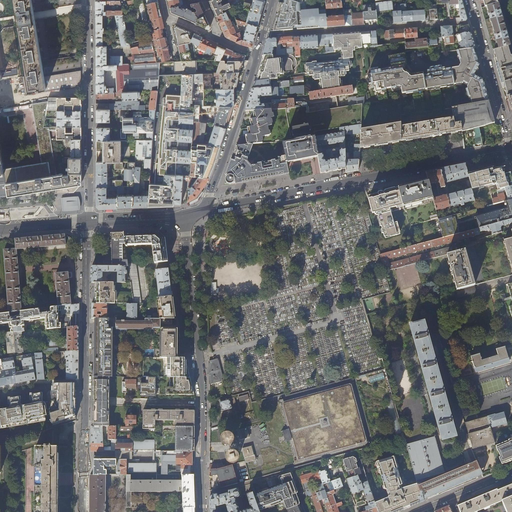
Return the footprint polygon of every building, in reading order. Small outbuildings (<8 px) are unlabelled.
[(32,3),(31,0),(13,0),(16,16),(34,13),(32,3)] [(96,0),(96,1),(120,1),(120,0),(126,0),(128,7),(138,5),(146,39),(130,43),(130,46),(133,56),(134,64),(157,62),(150,31),(148,25),(148,24),(147,21),(146,17),(142,0),(96,0)] [(225,8),(230,6),(230,4),(230,3),(229,1),(222,4),(221,0),(210,0),(209,1),(212,7),(216,16),(217,15),(224,12),(223,10),(225,9),(225,8)] [(263,7),(265,0),(253,0),(252,3),(255,3),(255,4),(252,4),(250,10),(261,13),(263,7)] [(327,17),(326,10),(301,11),(300,4),(302,3),(302,0),(284,0),(283,5),(279,4),(278,2),(278,4),(273,22),(270,32),(293,30),(293,28),(295,28),(298,28),(298,30),(306,29),(327,27),(327,17)] [(342,8),(341,0),(340,0),(330,1),(329,0),(325,0),(326,9),(342,8)] [(437,20),(436,7),(435,0),(433,0),(433,5),(429,6),(430,20),(437,20)] [(462,0),(461,0),(458,0),(459,4),(459,8),(459,9),(460,17),(461,21),(466,21),(467,19),(462,0)] [(103,12),(103,4),(107,4),(107,6),(121,5),(120,1),(96,1),(96,8),(96,15),(123,15),(122,10),(107,10),(106,12),(103,12)] [(159,8),(157,1),(147,4),(148,11),(148,14),(149,14),(150,20),(161,17),(159,8)] [(425,20),(424,5),(421,5),(422,10),(406,11),(406,4),(401,4),(400,4),(397,5),(397,10),(401,10),(401,12),(395,12),(395,4),(395,1),(392,2),(393,11),(394,23),(396,23),(402,22),(415,21),(425,20)] [(201,6),(199,2),(190,4),(188,4),(191,8),(192,7),(194,7),(194,8),(194,11),(196,10),(196,12),(193,13),(197,16),(198,18),(205,15),(201,6)] [(392,2),(376,4),(376,12),(393,11),(392,2)] [(506,30),(503,18),(504,18),(503,15),(502,15),(499,3),(487,6),(488,10),(490,14),(489,15),(490,19),(485,20),(488,31),(490,38),(495,36),(499,48),(507,46),(510,45),(507,33),(508,33),(507,30),(506,30)] [(362,5),(363,12),(363,13),(369,13),(368,10),(371,10),(371,12),(376,12),(376,4),(375,4),(362,5)] [(197,16),(193,13),(191,12),(191,11),(184,8),(184,9),(180,7),(179,6),(171,7),(170,7),(171,12),(178,15),(188,19),(195,22),(197,16)] [(260,19),(261,13),(250,10),(249,15),(251,16),(251,17),(248,17),(247,23),(258,26),(260,19)] [(377,20),(377,16),(376,12),(371,12),(371,10),(368,10),(369,13),(363,13),(364,21),(370,21),(377,20)] [(229,18),(226,11),(224,12),(217,15),(218,18),(220,22),(229,18)] [(363,13),(363,12),(352,13),(352,14),(352,26),(358,25),(364,25),(364,21),(363,13)] [(35,20),(34,16),(34,13),(16,16),(17,19),(17,23),(35,20)] [(344,26),(343,16),(337,17),(337,16),(335,16),(334,13),(331,13),(331,15),(330,15),(331,17),(327,17),(327,27),(334,27),(344,26)] [(352,26),(352,14),(348,14),(348,16),(343,16),(344,26),(350,26),(352,26)] [(103,27),(103,19),(111,19),(112,18),(113,18),(113,17),(116,17),(121,39),(116,40),(117,44),(121,43),(122,46),(130,46),(130,43),(123,15),(96,15),(96,29),(96,46),(109,46),(109,43),(104,43),(103,33),(105,33),(105,28),(103,27)] [(208,22),(205,15),(198,18),(197,16),(195,22),(195,23),(208,29),(209,29),(210,28),(210,27),(210,26),(208,22)] [(162,22),(161,17),(150,20),(149,20),(147,21),(148,24),(151,23),(152,26),(153,26),(153,27),(151,28),(150,25),(148,25),(150,31),(152,31),(162,28),(163,28),(162,22)] [(231,21),(229,18),(220,22),(221,24),(222,25),(221,26),(223,30),(233,26),(235,25),(233,21),(231,21)] [(81,61),(79,56),(42,62),(41,57),(39,44),(36,29),(35,20),(17,23),(26,76),(23,76),(26,94),(47,91),(81,86),(81,77),(81,71),(81,61)] [(256,34),(258,26),(247,23),(241,21),(236,20),(238,25),(245,27),(246,25),(247,25),(244,35),(240,34),(241,39),(253,42),(256,34)] [(470,29),(469,25),(458,26),(458,29),(459,33),(458,33),(458,34),(458,35),(462,34),(465,34),(471,33),(470,29)] [(191,40),(190,39),(189,38),(189,37),(189,36),(190,35),(190,34),(190,33),(189,32),(176,26),(175,27),(178,45),(188,43),(190,42),(191,40)] [(240,34),(240,33),(238,27),(237,28),(238,31),(236,32),(233,26),(223,30),(225,36),(236,41),(241,39),(240,34)] [(453,30),(452,26),(441,27),(442,37),(445,37),(453,35),(453,30)] [(163,38),(162,34),(163,33),(162,28),(152,31),(153,34),(153,35),(154,40),(163,38)] [(405,37),(404,29),(398,30),(385,31),(386,39),(405,37)] [(417,29),(404,29),(405,37),(405,39),(415,38),(415,42),(405,44),(406,49),(428,46),(430,46),(430,45),(428,45),(427,39),(432,38),(432,37),(427,37),(427,39),(422,40),(418,40),(417,29)] [(371,43),(369,32),(361,33),(361,43),(371,43)] [(358,59),(362,58),(362,51),(362,48),(361,43),(361,33),(352,33),(353,50),(342,51),(342,56),(343,57),(332,59),(332,62),(323,63),(323,62),(316,63),(316,61),(312,61),(312,62),(306,63),(306,66),(307,71),(307,72),(308,72),(309,75),(310,75),(358,69),(360,68),(359,67),(359,63),(358,59)] [(353,50),(352,33),(333,35),(333,40),(333,42),(333,48),(334,48),(337,48),(340,48),(340,49),(340,51),(342,51),(353,50)] [(475,48),(471,33),(465,34),(466,38),(463,38),(462,34),(458,35),(456,35),(460,50),(466,49),(465,46),(468,45),(469,49),(475,48)] [(198,45),(202,38),(202,37),(197,35),(194,34),(191,40),(190,42),(198,45)] [(325,46),(324,35),(317,36),(300,37),(300,49),(318,48),(318,46),(325,46)] [(333,40),(333,35),(329,35),(324,35),(325,46),(325,50),(326,53),(334,52),(334,48),(333,48),(329,48),(328,47),(328,46),(328,42),(333,42),(333,40)] [(454,43),(453,35),(445,37),(446,44),(454,43)] [(167,45),(165,37),(163,38),(154,40),(155,45),(156,45),(157,48),(167,45)] [(293,47),(292,37),(284,38),(282,38),(282,44),(283,47),(290,46),(290,50),(285,50),(285,54),(290,53),(292,53),(293,53),(293,47)] [(300,49),(300,37),(297,37),(292,37),(293,47),(296,47),(296,52),(295,53),(296,57),(300,56),(301,56),(300,49)] [(218,45),(214,43),(215,43),(205,39),(203,38),(202,38),(198,45),(197,47),(205,51),(205,52),(209,54),(210,51),(214,53),(218,45)] [(277,44),(276,39),(269,39),(266,41),(265,47),(262,56),(271,55),(272,55),(273,49),(273,48),(274,47),(277,47),(277,44)] [(189,51),(188,43),(178,45),(179,47),(180,54),(189,52),(189,51)] [(169,53),(167,45),(157,48),(159,56),(161,55),(163,62),(173,62),(171,53),(169,53)] [(221,60),(226,48),(222,46),(218,45),(214,53),(217,54),(218,54),(218,56),(216,55),(214,60),(221,60)] [(133,56),(130,46),(122,46),(109,46),(96,46),(96,55),(96,66),(111,65),(111,56),(122,56),(123,64),(129,64),(128,57),(133,56)] [(509,50),(507,46),(499,48),(494,50),(494,52),(495,53),(495,56),(509,52),(509,50)] [(231,60),(233,51),(230,50),(226,48),(221,60),(226,60),(231,60)] [(484,79),(474,73),(477,69),(479,64),(478,64),(479,62),(475,48),(469,49),(466,49),(460,50),(456,50),(460,64),(458,67),(450,68),(445,69),(444,67),(441,68),(441,65),(428,67),(429,70),(426,71),(426,72),(419,73),(419,72),(410,73),(409,74),(405,71),(406,70),(405,64),(407,64),(405,53),(388,56),(389,60),(390,60),(391,64),(391,67),(378,69),(378,68),(370,69),(371,74),(368,74),(369,84),(374,83),(376,92),(378,101),(388,100),(386,89),(391,88),(391,89),(396,88),(396,87),(399,86),(401,87),(402,93),(410,92),(412,99),(410,100),(412,108),(413,108),(414,113),(424,112),(420,91),(430,89),(433,111),(443,110),(442,103),(443,103),(442,95),(441,95),(439,88),(439,86),(445,85),(452,84),(463,82),(463,81),(468,84),(468,85),(467,87),(467,88),(466,88),(468,96),(470,96),(471,101),(472,104),(488,101),(484,85),(486,84),(484,79)] [(191,56),(191,51),(189,51),(189,52),(180,54),(181,57),(182,61),(191,61),(190,56),(191,56)] [(244,58),(244,55),(233,51),(231,60),(243,60),(244,58)] [(511,66),(511,58),(511,55),(510,55),(509,52),(495,56),(496,58),(494,59),(497,71),(511,66)] [(282,70),(280,59),(272,59),(271,55),(262,56),(261,58),(261,60),(259,67),(257,73),(282,70)] [(241,66),(243,60),(231,60),(226,60),(221,60),(217,72),(220,72),(239,71),(240,71),(241,66)] [(197,73),(197,61),(195,61),(191,61),(182,61),(174,62),(174,74),(182,74),(197,73)] [(158,90),(159,75),(160,62),(157,62),(134,64),(129,64),(123,64),(111,65),(96,66),(96,70),(96,86),(96,93),(105,93),(114,93),(114,88),(106,88),(106,85),(104,85),(104,69),(106,69),(107,70),(116,70),(117,92),(139,91),(152,91),(158,90)] [(511,68),(498,72),(499,78),(501,82),(503,88),(504,88),(507,96),(511,94),(511,68)] [(350,80),(350,79),(348,79),(348,78),(349,78),(355,77),(354,72),(358,71),(358,69),(310,75),(311,78),(311,80),(315,79),(317,79),(317,81),(316,81),(316,82),(317,91),(351,87),(350,80)] [(277,77),(277,74),(279,74),(282,74),(282,70),(257,73),(256,76),(254,82),(267,80),(270,80),(277,79),(277,77)] [(236,80),(239,71),(220,72),(220,88),(233,88),(236,80)] [(204,105),(204,89),(203,73),(197,73),(182,74),(181,95),(180,107),(194,107),(193,121),(199,122),(201,122),(202,113),(201,108),(205,106),(205,107),(210,107),(210,105),(204,105)] [(26,94),(23,76),(15,77),(17,95),(26,94)] [(304,85),(303,76),(295,77),(292,77),(292,81),(292,83),(296,82),(296,86),(301,86),(304,85)] [(268,88),(268,83),(267,80),(254,82),(253,84),(252,89),(268,88)] [(302,95),(301,86),(296,86),(289,86),(290,96),(302,95)] [(352,94),(351,87),(317,91),(315,92),(309,93),(310,100),(330,97),(330,98),(331,99),(334,98),(336,98),(336,96),(347,95),(352,94)] [(234,97),(233,88),(220,88),(204,89),(204,105),(210,105),(220,105),(220,106),(234,105),(234,97)] [(272,96),(271,88),(268,88),(252,89),(251,93),(249,98),(251,98),(255,99),(260,99),(260,96),(262,95),(262,96),(272,96)] [(155,109),(158,90),(152,91),(150,105),(146,105),(145,106),(143,106),(143,105),(139,105),(139,102),(135,102),(135,101),(116,102),(116,104),(96,104),(96,109),(110,109),(113,109),(117,109),(155,109)] [(139,97),(139,91),(117,92),(114,93),(105,93),(96,93),(96,99),(111,98),(115,98),(115,97),(114,97),(114,96),(122,95),(122,100),(138,99),(138,97),(139,97)] [(161,206),(174,206),(180,107),(181,95),(167,95),(166,105),(164,105),(159,146),(159,151),(157,151),(156,154),(159,154),(158,161),(156,161),(154,184),(149,184),(148,207),(151,207),(161,206)] [(81,104),(81,98),(49,98),(48,101),(47,111),(81,110),(81,104)] [(294,108),(294,98),(272,99),(272,102),(264,103),(265,104),(265,110),(272,109),(294,108)] [(308,107),(306,102),(302,102),(302,100),(294,98),(294,108),(308,107)] [(8,196),(35,191),(35,193),(46,192),(47,194),(74,192),(81,183),(81,180),(81,175),(81,173),(69,173),(69,175),(64,175),(63,174),(57,175),(49,131),(57,131),(57,139),(66,138),(68,138),(70,138),(70,139),(81,139),(81,126),(74,127),(74,130),(67,131),(67,127),(45,127),(47,111),(48,101),(32,104),(41,163),(4,169),(5,177),(8,196)] [(265,110),(265,104),(262,104),(260,102),(254,102),(251,102),(248,101),(247,104),(245,111),(249,111),(265,110)] [(493,117),(488,101),(472,104),(452,108),(453,118),(454,124),(460,123),(461,131),(473,128),(473,132),(475,133),(475,135),(474,136),(476,144),(477,145),(482,144),(479,127),(494,123),(493,117)] [(330,109),(328,103),(308,106),(309,112),(330,109)] [(230,118),(234,105),(220,106),(214,123),(215,124),(226,128),(230,118)] [(191,180),(193,180),(195,178),(197,176),(195,176),(196,163),(191,162),(192,150),(188,150),(189,141),(192,142),(193,129),(190,129),(190,124),(193,124),(193,121),(194,107),(180,107),(174,206),(181,205),(183,180),(189,180),(189,184),(190,184),(190,182),(191,182),(191,180)] [(110,121),(110,109),(96,109),(96,115),(96,122),(106,121),(110,121)] [(272,125),(271,117),(273,117),(272,109),(265,110),(249,111),(251,119),(252,127),(241,129),(236,143),(242,145),(248,144),(250,144),(262,143),(261,137),(270,135),(268,126),(272,125)] [(67,127),(74,127),(81,126),(81,118),(81,110),(47,111),(45,127),(67,127)] [(151,140),(154,115),(155,115),(155,110),(120,111),(120,120),(120,121),(121,121),(121,128),(120,128),(120,138),(126,138),(126,135),(132,135),(132,137),(139,137),(139,135),(145,135),(145,140),(151,140)] [(461,131),(460,123),(454,124),(453,118),(443,120),(445,134),(448,133),(452,133),(461,131)] [(445,134),(443,120),(401,127),(401,141),(416,139),(430,136),(445,134)] [(401,141),(401,127),(401,123),(361,129),(361,134),(360,144),(360,148),(374,146),(384,144),(397,142),(401,141)] [(223,137),(226,128),(215,124),(210,140),(207,141),(204,140),(204,144),(220,145),(223,137)] [(318,156),(315,137),(311,138),(308,124),(292,128),(295,139),(296,138),(297,140),(295,143),(291,144),(290,142),(283,143),(284,146),(285,154),(286,156),(287,162),(309,158),(311,157),(314,157),(318,156)] [(361,134),(361,129),(361,124),(344,127),(344,135),(361,134)] [(323,134),(324,133),(341,129),(341,133),(315,137),(318,156),(321,173),(331,171),(346,168),(345,153),(344,135),(344,127),(314,132),(315,135),(323,134)] [(110,140),(110,128),(105,128),(96,128),(96,134),(96,140),(110,140)] [(81,148),(81,139),(70,139),(71,148),(71,158),(81,158),(81,148)] [(135,162),(137,140),(117,140),(114,140),(110,140),(96,140),(96,145),(96,151),(104,151),(104,155),(104,162),(107,162),(111,162),(135,162)] [(152,140),(151,140),(145,140),(137,140),(135,162),(133,187),(132,207),(140,207),(148,207),(149,184),(152,140)] [(196,163),(195,176),(197,176),(199,176),(209,177),(211,171),(215,164),(217,155),(220,145),(204,144),(203,144),(198,143),(192,143),(192,150),(191,162),(196,163)] [(223,176),(222,177),(221,178),(221,180),(221,181),(222,183),(223,184),(224,185),(225,185),(226,185),(228,184),(229,184),(230,183),(230,182),(231,184),(251,180),(269,177),(289,173),(287,162),(286,156),(280,157),(280,158),(277,157),(278,161),(275,161),(274,160),(267,162),(267,163),(264,164),(264,162),(261,163),(259,162),(258,163),(254,164),(254,165),(248,166),(245,161),(246,158),(244,158),(244,157),(245,156),(245,155),(245,154),(247,155),(250,144),(248,144),(242,145),(236,143),(235,147),(236,147),(234,152),(231,159),(226,173),(226,175),(227,175),(225,175),(223,176)] [(358,168),(360,148),(360,144),(354,145),(354,160),(349,160),(349,152),(345,153),(346,168),(346,173),(352,171),(358,170),(358,168)] [(81,165),(81,158),(71,158),(69,158),(69,173),(81,173),(81,165)] [(133,187),(135,162),(111,162),(111,167),(121,167),(121,182),(107,182),(107,162),(104,162),(96,162),(96,173),(96,178),(97,187),(107,187),(118,187),(124,187),(127,187),(133,187)] [(453,167),(441,169),(443,177),(450,206),(475,199),(471,187),(470,180),(468,181),(467,182),(468,185),(469,185),(470,189),(449,194),(448,192),(449,192),(447,185),(446,185),(446,183),(469,177),(468,173),(467,169),(465,164),(453,167)] [(511,178),(511,173),(504,174),(503,168),(494,169),(489,170),(468,173),(469,177),(470,180),(471,187),(496,183),(498,190),(498,189),(502,188),(503,188),(504,188),(511,186),(511,178)] [(428,180),(428,181),(429,185),(432,184),(432,186),(435,185),(435,183),(437,183),(439,194),(441,194),(441,196),(433,199),(436,210),(442,208),(442,209),(443,208),(444,208),(445,208),(445,207),(450,206),(443,177),(441,169),(434,170),(426,172),(428,180)] [(197,197),(202,189),(207,182),(209,177),(199,176),(191,187),(188,187),(187,202),(197,197)] [(431,190),(429,185),(428,181),(418,183),(416,184),(415,184),(405,187),(402,187),(398,188),(403,205),(433,197),(432,195),(431,190)] [(118,208),(118,197),(107,197),(107,187),(97,187),(96,197),(96,206),(98,207),(99,208),(106,208),(118,208)] [(132,207),(133,187),(127,187),(127,195),(124,195),(124,187),(118,187),(118,197),(118,208),(125,207),(132,207)] [(415,245),(403,205),(398,188),(398,187),(382,191),(381,192),(379,192),(372,194),(369,194),(368,195),(373,213),(378,211),(381,225),(372,228),(380,254),(415,245)] [(81,196),(61,197),(62,210),(82,209),(81,196)] [(505,201),(507,209),(476,217),(479,228),(511,219),(511,199),(507,201),(505,201)] [(438,218),(442,237),(460,233),(457,224),(456,224),(455,222),(456,221),(460,220),(459,218),(479,213),(478,208),(452,214),(438,218)] [(378,211),(373,213),(371,213),(368,214),(372,228),(381,225),(378,211)] [(511,219),(479,228),(460,233),(442,237),(415,245),(380,254),(384,271),(447,254),(460,250),(458,245),(390,262),(389,258),(479,234),(480,231),(485,230),(489,229),(491,231),(492,235),(502,232),(500,228),(501,226),(506,225),(506,224),(511,223),(511,222),(511,219)] [(124,232),(126,245),(152,244),(154,263),(168,261),(166,246),(165,238),(160,234),(157,231),(152,231),(131,232),(124,232)] [(128,263),(126,245),(124,232),(122,232),(111,233),(112,266),(126,266),(127,266),(128,265),(128,263)] [(22,311),(16,249),(66,245),(65,235),(15,239),(16,249),(4,250),(10,313),(11,313),(22,311)] [(465,249),(460,250),(447,254),(456,290),(475,285),(465,249)] [(209,258),(216,263),(219,258),(212,253),(209,258)] [(128,263),(128,265),(129,267),(131,282),(133,300),(141,300),(136,263),(128,263)] [(126,266),(112,266),(95,266),(92,266),(92,271),(92,282),(95,282),(103,282),(103,272),(118,272),(117,282),(126,282),(126,274),(127,274),(127,273),(127,271),(126,270),(126,266)] [(155,270),(159,298),(172,296),(171,287),(168,268),(155,270)] [(61,306),(71,305),(69,278),(72,278),(71,273),(56,274),(59,306),(61,306)] [(131,282),(126,282),(117,282),(103,282),(95,282),(95,295),(95,301),(95,303),(107,304),(110,304),(133,304),(133,300),(131,282)] [(480,283),(475,285),(456,290),(458,297),(482,291),(480,283)] [(172,296),(159,298),(156,298),(158,318),(160,318),(165,318),(172,318),(175,318),(173,307),(172,296)] [(107,318),(107,304),(95,303),(92,303),(92,308),(92,318),(98,318),(107,318)] [(61,306),(62,328),(68,327),(76,327),(76,316),(76,314),(79,314),(79,304),(76,304),(71,305),(61,306)] [(137,304),(133,304),(110,304),(110,318),(116,318),(137,318),(137,304)] [(62,328),(61,306),(59,306),(51,307),(52,312),(41,313),(40,309),(22,311),(22,315),(11,317),(11,313),(10,313),(0,314),(0,324),(11,323),(12,327),(13,332),(26,331),(25,325),(25,321),(46,318),(46,329),(62,328)] [(160,318),(158,318),(145,318),(145,322),(125,321),(125,320),(122,321),(116,321),(116,318),(110,318),(107,318),(98,318),(97,321),(97,355),(97,374),(97,376),(110,376),(112,376),(112,329),(113,329),(113,328),(116,328),(116,329),(153,329),(154,329),(154,328),(160,328),(160,318)] [(424,320),(409,324),(441,440),(456,436),(424,320)] [(79,326),(76,327),(68,327),(68,334),(66,334),(65,339),(68,339),(68,344),(66,344),(66,347),(68,348),(67,351),(79,351),(79,343),(79,326)] [(162,358),(164,358),(185,358),(181,341),(179,332),(178,332),(178,328),(162,328),(162,358)] [(42,330),(26,331),(13,332),(7,333),(9,357),(23,354),(23,352),(24,352),(23,337),(43,336),(42,330)] [(471,356),(476,372),(493,366),(509,362),(508,359),(505,346),(497,349),(498,355),(482,360),(480,354),(471,356)] [(79,361),(79,351),(67,351),(65,352),(66,359),(67,379),(79,379),(79,361)] [(35,353),(21,356),(23,366),(29,365),(30,369),(24,370),(16,371),(18,382),(36,379),(34,368),(36,368),(35,353)] [(44,363),(43,353),(39,353),(38,353),(35,353),(36,368),(37,378),(37,379),(39,379),(45,379),(45,374),(46,374),(46,371),(44,371),(44,366),(46,366),(45,363),(44,363)] [(3,359),(2,359),(4,369),(15,367),(14,357),(9,358),(3,359)] [(185,358),(164,358),(164,377),(190,377),(188,368),(185,358)] [(1,385),(18,382),(16,371),(15,367),(4,369),(2,359),(0,359),(0,385),(1,385)] [(209,363),(209,384),(222,380),(220,371),(217,359),(214,360),(211,360),(209,361),(209,362),(209,363)] [(383,372),(369,376),(370,383),(385,378),(383,372)] [(110,376),(97,376),(94,376),(94,389),(94,402),(94,414),(94,423),(94,426),(103,426),(108,426),(109,426),(109,406),(109,402),(109,398),(110,376)] [(130,380),(130,379),(130,377),(123,377),(123,379),(125,380),(125,382),(123,382),(123,393),(126,393),(126,388),(137,388),(137,383),(136,380),(130,380)] [(156,393),(156,377),(147,377),(147,383),(141,383),(141,390),(141,391),(141,396),(155,396),(156,393)] [(190,377),(164,377),(156,377),(156,393),(157,393),(159,393),(159,394),(160,395),(166,395),(168,395),(172,395),(174,395),(181,395),(183,395),(185,395),(194,395),(190,377)] [(47,428),(75,419),(76,419),(76,416),(76,409),(76,392),(76,390),(76,387),(76,383),(54,383),(53,386),(53,390),(60,390),(60,399),(48,401),(45,401),(43,402),(43,392),(39,392),(39,393),(32,393),(32,402),(33,402),(33,403),(33,404),(21,406),(21,396),(17,396),(17,397),(11,396),(11,406),(11,407),(0,408),(0,417),(1,417),(1,419),(2,425),(10,424),(9,423),(13,423),(28,421),(28,420),(31,419),(31,421),(46,418),(47,428)] [(220,401),(222,411),(232,408),(230,401),(235,399),(234,396),(229,398),(220,401)] [(394,401),(388,402),(395,435),(402,433),(394,401)] [(195,420),(195,415),(190,410),(162,410),(161,410),(160,410),(143,410),(143,417),(143,429),(155,429),(155,420),(176,421),(176,426),(195,426),(195,420)] [(488,416),(491,427),(507,423),(504,412),(495,415),(495,414),(488,416)] [(491,427),(488,416),(465,422),(471,448),(495,442),(491,427)] [(284,437),(285,438),(286,438),(286,436),(287,436),(287,435),(288,434),(287,431),(286,431),(285,430),(287,430),(286,426),(284,426),(284,425),(283,425),(282,423),(281,424),(281,425),(280,426),(280,427),(282,427),(283,431),(281,431),(281,432),(283,432),(284,435),(282,436),(283,437),(284,437)] [(91,443),(103,443),(103,426),(94,426),(91,426),(91,438),(91,443)] [(116,440),(116,426),(109,426),(108,426),(108,440),(111,440),(116,440)] [(183,451),(191,451),(194,451),(195,439),(195,426),(176,426),(175,451),(179,451),(183,451)] [(238,430),(240,439),(250,437),(247,428),(238,430)] [(230,444),(232,443),(234,441),(234,439),(234,436),(233,434),(231,433),(229,432),(227,432),(225,433),(223,435),(222,437),(222,440),(223,442),(225,443),(227,444),(230,444)] [(417,486),(444,474),(434,437),(406,445),(416,483),(417,486)] [(511,437),(509,439),(509,440),(495,446),(498,457),(502,465),(505,463),(505,462),(511,458),(511,437)] [(154,439),(133,439),(133,449),(154,449),(154,439)] [(116,440),(111,440),(111,446),(103,446),(104,451),(116,451),(116,440)] [(116,440),(116,451),(131,451),(132,451),(132,440),(116,440)] [(103,443),(91,443),(91,450),(91,451),(94,451),(104,451),(103,446),(103,443)] [(58,511),(58,485),(58,479),(58,473),(59,447),(51,447),(51,445),(45,445),(45,447),(36,447),(35,506),(35,511),(58,511)] [(35,511),(35,506),(36,447),(36,446),(26,449),(25,511),(35,511)] [(243,448),(246,462),(256,460),(254,455),(252,446),(243,448)] [(234,462),(237,461),(238,459),(239,457),(239,455),(238,452),(236,451),(234,450),(232,450),(229,451),(228,453),(227,455),(227,457),(228,460),(230,461),(232,462),(234,462)] [(131,451),(116,451),(116,460),(127,460),(131,460),(131,451)] [(175,465),(175,451),(162,451),(162,475),(168,475),(168,464),(175,465)] [(175,451),(175,465),(181,465),(181,475),(182,475),(191,475),(191,465),(191,460),(192,453),(191,453),(191,451),(183,451),(183,456),(179,456),(179,451),(175,451)] [(343,459),(347,471),(348,471),(358,468),(355,458),(353,457),(351,452),(347,453),(347,455),(348,458),(343,459)] [(418,496),(419,495),(417,486),(416,483),(399,489),(398,485),(402,484),(393,456),(376,461),(385,489),(386,489),(388,496),(388,497),(375,502),(376,507),(377,511),(396,511),(412,506),(420,502),(418,496)] [(118,475),(126,475),(127,475),(127,460),(116,460),(100,459),(94,459),(94,473),(94,475),(99,475),(99,474),(105,474),(107,474),(107,467),(112,467),(112,466),(116,466),(116,472),(118,472),(118,475)] [(444,474),(417,486),(419,495),(418,496),(420,502),(424,501),(424,499),(448,488),(473,478),(480,475),(482,474),(477,461),(475,462),(444,474)] [(156,463),(128,463),(128,472),(156,473),(156,463)] [(257,475),(254,463),(247,465),(250,477),(257,475)] [(238,484),(232,464),(228,466),(224,467),(219,468),(210,469),(211,475),(217,475),(221,488),(238,484)] [(327,470),(327,468),(318,471),(323,485),(331,481),(330,478),(327,470)] [(360,475),(358,468),(348,471),(350,478),(358,476),(360,475)] [(324,490),(323,485),(318,471),(304,475),(299,477),(306,494),(307,498),(305,499),(309,509),(316,507),(317,511),(322,511),(316,493),(324,490)] [(306,494),(299,477),(298,474),(298,473),(254,487),(254,488),(251,488),(253,492),(259,511),(286,511),(300,502),(301,502),(301,500),(301,499),(300,498),(299,498),(298,497),(306,494)] [(104,511),(105,474),(99,474),(99,475),(94,475),(90,475),(90,495),(90,511),(104,511)] [(191,475),(182,475),(182,481),(170,480),(170,475),(168,475),(162,475),(155,475),(155,480),(141,480),(141,475),(127,475),(126,475),(126,507),(131,507),(148,507),(148,505),(147,504),(146,503),(145,503),(145,502),(131,502),(131,492),(182,492),(183,508),(183,511),(195,511),(195,507),(194,475),(191,475)] [(360,491),(364,490),(362,485),(361,481),(360,481),(358,476),(347,479),(349,485),(350,487),(350,488),(352,493),(356,492),(356,493),(360,491)] [(331,481),(323,485),(324,490),(326,493),(343,486),(341,481),(340,479),(340,478),(331,481)] [(362,485),(364,490),(368,503),(374,502),(368,482),(364,483),(364,484),(362,485)] [(511,511),(511,482),(510,483),(499,488),(463,503),(457,505),(460,511),(476,511),(502,501),(506,511),(511,511)] [(343,486),(326,493),(330,506),(336,504),(333,495),(335,493),(336,496),(345,492),(344,490),(343,486)] [(218,495),(217,493),(210,495),(210,511),(259,511),(253,492),(248,494),(247,494),(250,505),(251,505),(252,508),(239,511),(238,509),(239,508),(235,498),(239,497),(240,495),(238,489),(236,488),(228,490),(229,492),(218,495)] [(332,511),(330,506),(326,493),(324,490),(316,493),(322,511),(328,511),(329,511),(328,511),(332,511)] [(303,511),(302,509),(301,509),(301,507),(301,505),(300,502),(286,511),(303,511)] [(332,511),(346,511),(345,509),(339,511),(337,506),(339,507),(343,505),(342,502),(336,504),(330,506),(332,511)] [(375,502),(374,502),(368,503),(364,505),(359,506),(356,507),(356,508),(357,511),(362,511),(368,510),(376,507),(375,502)]
